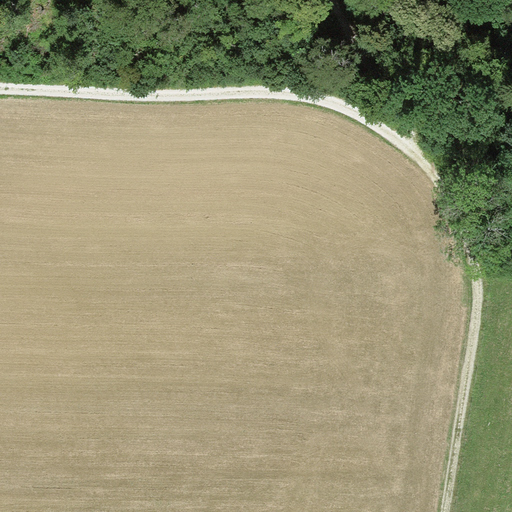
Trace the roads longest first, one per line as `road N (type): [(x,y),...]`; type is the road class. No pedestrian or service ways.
road 1 (track): [(0,91),(282,93),(347,107),(422,161)]
road 2 (track): [(449,511),(480,285),(470,240),(422,161)]
road 3 (track): [(339,0),(405,102),(422,161)]
